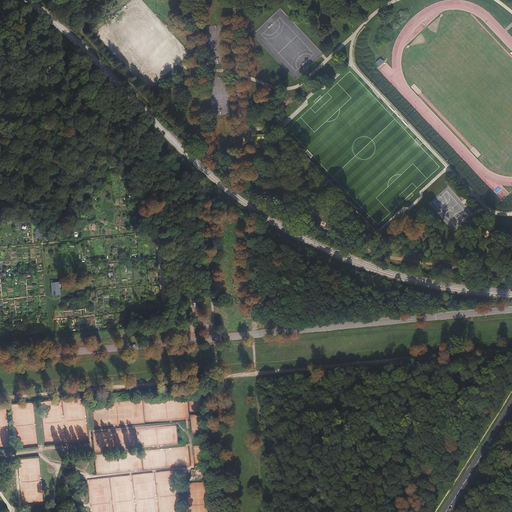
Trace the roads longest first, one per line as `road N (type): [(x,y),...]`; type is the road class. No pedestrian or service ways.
road 1 (unclassified): [(511,309),(0,358)]
road 2 (track): [(23,50),(143,154),(206,227),(212,338)]
road 3 (track): [(256,373),(0,397)]
road 4 (track): [(511,349),(256,373)]
road 5 (track): [(206,227),(245,227),(254,334)]
road 6 (secondary): [(440,511),(508,410)]
